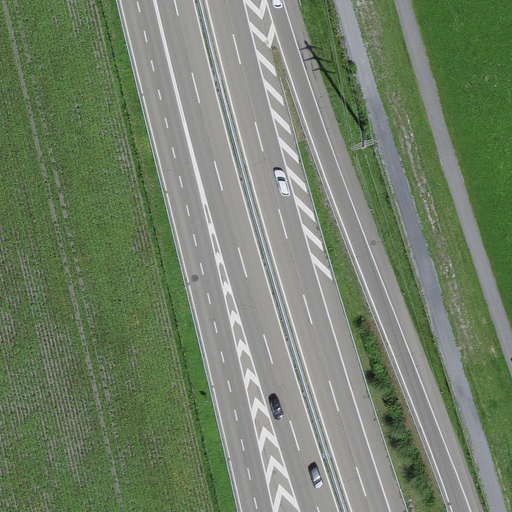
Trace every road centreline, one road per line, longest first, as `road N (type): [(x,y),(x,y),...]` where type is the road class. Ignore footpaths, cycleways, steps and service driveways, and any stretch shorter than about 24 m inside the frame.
road 1 (motorway): [(468,511),(301,77),(279,0)]
road 2 (track): [(343,0),(500,511)]
road 3 (motorway): [(175,0),(323,511)]
road 4 (motorway): [(372,511),(227,0)]
road 5 (motorway): [(151,0),(144,34),(257,511)]
road 6 (track): [(406,0),(511,344)]
